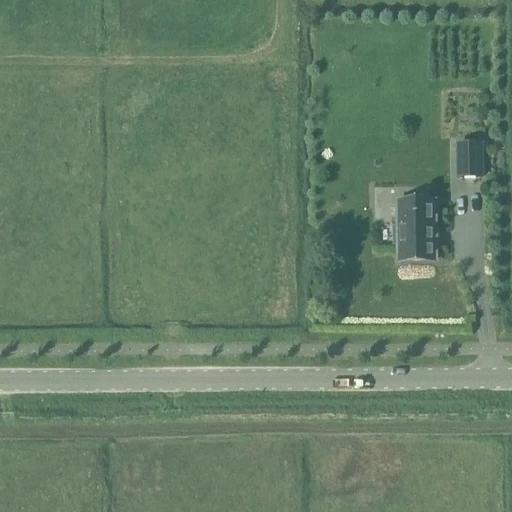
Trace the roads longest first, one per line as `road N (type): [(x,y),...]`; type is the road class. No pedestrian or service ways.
road 1 (tertiary): [(0,382),(511,378)]
road 2 (track): [(490,427),(170,430),(169,307)]
road 3 (track): [(270,0),(260,59),(0,59)]
road 4 (track): [(170,430),(5,431),(2,382)]
